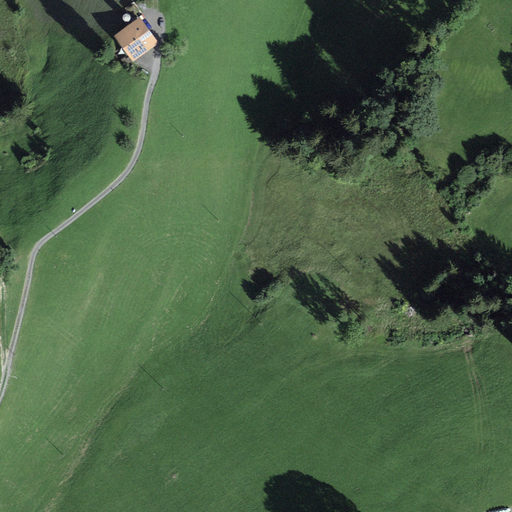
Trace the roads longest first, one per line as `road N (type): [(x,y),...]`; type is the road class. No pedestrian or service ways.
road 1 (track): [(159,0),(160,68),(138,159),(41,243),(0,400)]
road 2 (track): [(59,488),(115,473),(153,474),(157,511)]
